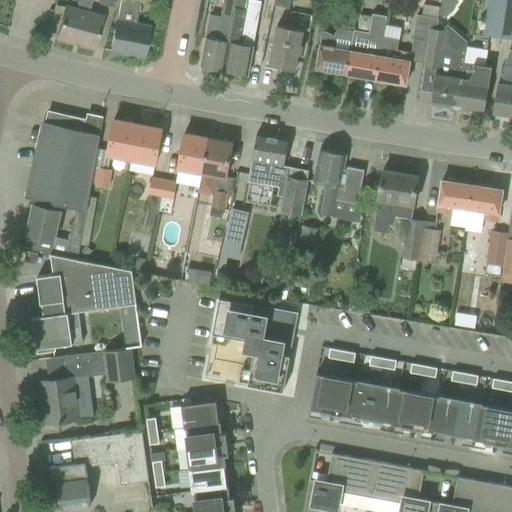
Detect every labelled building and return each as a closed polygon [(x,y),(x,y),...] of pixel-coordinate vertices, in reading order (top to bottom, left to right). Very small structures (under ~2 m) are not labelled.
[(72,0),(72,1),(78,2),(76,9),(65,6),(56,38),(93,48),(101,17),(90,14),(93,0),(72,0)] [(119,0),(116,21),(110,51),(142,58),(148,28),(134,25),(139,0),(119,0)] [(224,0),(221,17),(210,15),(200,67),(225,71),(235,19),(237,9),(237,7),(245,9),(247,0),(224,0)] [(235,19),(225,71),(248,76),(252,56),(253,46),(261,1),(256,0),(247,0),(245,9),(237,7),(237,9),(235,19)] [(275,0),(274,6),(290,9),(291,0),(275,0)] [(350,0),(348,9),(356,11),(358,0),(350,0)] [(442,0),(440,14),(445,19),(459,2),(457,0),(442,0)] [(488,0),(483,35),(490,35),(502,37),(508,0),(488,0)] [(511,0),(508,0),(502,37),(511,38),(511,0)] [(430,29),(437,30),(441,8),(424,5),(422,16),(417,15),(413,39),(428,41),(430,29)] [(382,45),(386,21),(373,19),(369,42),(381,44),(382,45)] [(380,55),(376,79),(406,85),(411,52),(398,50),(399,40),(383,37),(386,21),(382,45),(381,44),(380,55)] [(273,44),(276,49),(273,66),(294,71),(298,55),(300,55),(302,46),(300,45),(303,31),(277,25),(273,44)] [(435,68),(440,68),(446,31),(437,30),(430,29),(428,41),(424,66),(435,68)] [(337,40),(326,33),(322,32),(319,49),(316,69),(346,74),(350,50),(336,48),(337,40)] [(434,74),(429,104),(457,109),(465,63),(467,51),(466,51),(454,49),(443,47),(440,68),(435,68),(434,74)] [(350,50),(346,74),(376,79),(380,55),(350,50)] [(465,63),(457,109),(484,113),(491,67),(485,66),(465,63)] [(511,117),(511,66),(505,65),(501,68),(499,84),(497,84),(492,115),(511,117)] [(48,202),(76,209),(87,212),(99,137),(103,117),(88,114),(86,120),(48,111),(28,198),(48,202)] [(131,159),(138,124),(114,119),(110,138),(107,155),(131,159)] [(138,124),(131,159),(155,164),(158,148),(162,128),(138,124)] [(201,173),(208,137),(184,133),(180,152),(178,169),(180,169),(177,183),(199,188),(201,173)] [(249,176),(248,182),(279,187),(277,196),(284,197),(288,177),(290,167),(284,166),(285,159),(289,139),(257,133),(253,153),(252,161),(249,176)] [(225,209),(228,194),(231,194),(233,179),(226,178),(228,161),(232,142),(208,137),(201,173),(217,176),(215,191),(214,191),(211,207),(223,209),(225,209)] [(320,149),(316,169),(314,182),(326,185),(320,213),(335,216),(338,200),(357,204),(364,170),(347,167),(346,170),(343,169),(346,154),(320,149)] [(112,171),(98,168),(95,185),(109,187),(112,171)] [(379,199),(376,214),(408,219),(402,259),(417,261),(418,261),(422,228),(423,221),(412,219),(414,204),(415,196),(418,177),(382,171),(379,191),(378,199),(379,199)] [(281,212),(301,216),(308,181),(288,177),(284,197),(281,212)] [(159,212),(164,181),(152,179),(146,212),(158,214),(159,212)] [(468,209),(472,185),(442,180),(439,200),(437,212),(452,215),(453,206),(468,209)] [(177,183),(164,181),(159,212),(171,214),(177,183)] [(472,185),(468,209),(484,211),(482,219),(498,222),(502,190),(472,185)] [(33,204),(26,235),(31,236),(28,249),(50,254),(78,260),(81,243),(70,241),(54,238),(61,210),(53,209),(33,204)] [(211,207),(210,215),(222,218),(223,209),(211,207)] [(244,226),(227,222),(223,241),(240,245),(244,226)] [(298,247),(315,251),(320,229),(302,226),(298,247)] [(422,228),(418,261),(435,264),(440,230),(422,228)] [(506,234),(491,232),(486,264),(487,265),(486,273),(497,275),(499,275),(501,267),(506,234)] [(511,238),(507,238),(501,282),(511,283),(511,238)] [(87,246),(82,252),(88,257),(93,251),(87,246)] [(27,251),(24,262),(35,264),(38,253),(27,251)] [(53,275),(37,277),(41,303),(55,301),(57,314),(68,312),(68,313),(78,312),(121,306),(136,304),(132,273),(131,270),(78,260),(50,254),(53,275)] [(137,258),(134,271),(144,273),(146,260),(137,258)] [(199,271),(196,284),(209,286),(211,273),(199,271)] [(486,273),(485,282),(495,284),(497,275),(486,273)] [(280,274),(278,290),(287,292),(289,276),(280,274)] [(459,277),(457,294),(467,295),(469,279),(459,277)] [(212,339),(247,346),(245,354),(254,356),(249,386),(283,392),(289,358),(276,356),(278,346),(292,349),(298,315),(264,309),(262,320),(252,318),(254,307),(219,301),(212,339)] [(57,314),(32,317),(37,354),(55,351),(55,346),(82,342),(78,312),(68,313),(68,312),(57,314)] [(511,315),(499,314),(496,330),(510,333),(511,320),(511,315)] [(139,324),(124,326),(127,348),(130,347),(137,346),(142,346),(139,324)] [(130,347),(127,348),(50,358),(53,380),(74,377),(107,373),(108,381),(134,377),(130,347)] [(328,358),(341,360),(342,351),(330,348),(328,358)] [(342,351),(341,360),(353,362),(355,353),(342,351)] [(369,365),(382,367),(383,358),(371,356),(369,365)] [(383,358),(382,367),(394,370),(396,361),(383,358)] [(422,375),(424,366),(411,363),(410,373),(422,375)] [(424,366),(422,375),(435,377),(437,368),(424,366)] [(463,383),(465,373),(452,371),(451,380),(463,383)] [(478,376),(465,373),(463,383),(476,385),(478,376)] [(330,416),(338,378),(316,374),(310,409),(320,411),(319,414),(330,416)] [(80,419),(74,378),(74,377),(53,380),(39,381),(41,397),(43,397),(46,423),(80,419)] [(358,382),(357,381),(338,378),(330,416),(341,418),(342,414),(352,416),(353,415),(352,415),(358,382)] [(492,388),(504,390),(506,381),(493,379),(492,388)] [(357,380),(357,381),(358,382),(352,415),(353,415),(361,416),(360,420),(371,422),(379,384),(357,380)] [(399,389),(400,389),(400,388),(379,384),(371,422),(383,424),(383,421),(392,422),(399,389)] [(419,393),(400,389),(399,389),(392,422),(391,424),(402,426),(401,429),(412,432),(419,393)] [(434,432),(434,431),(433,431),(440,397),(439,397),(419,393),(412,432),(423,434),(424,431),(434,432)] [(442,436),(453,438),(460,399),(439,395),(439,397),(440,397),(433,431),(434,431),(443,432),(442,436)] [(460,399),(453,438),(464,440),(465,436),(473,438),(474,438),(481,404),(482,403),(460,399)] [(184,428),(186,428),(186,427),(219,423),(218,422),(216,401),(202,403),(181,405),(184,428)] [(483,445),(494,447),(501,408),(481,404),(474,438),(473,438),(473,439),(483,441),(483,445)] [(511,410),(501,408),(494,447),(505,449),(506,445),(511,446),(511,410)] [(146,419),(148,432),(157,431),(155,418),(146,419)] [(186,428),(188,449),(227,444),(226,432),(222,433),(220,422),(218,422),(219,423),(186,427),(186,428)] [(118,462),(121,484),(149,481),(142,431),(71,440),(74,457),(77,457),(78,463),(78,464),(85,463),(91,462),(92,466),(118,462)] [(157,431),(148,432),(150,445),(159,444),(157,431)] [(221,445),(188,449),(191,469),(191,470),(192,470),(224,466),(223,457),(225,457),(224,447),(221,447),(221,445)] [(164,452),(151,453),(154,475),(163,473),(161,461),(165,460),(164,452)] [(309,479),(302,511),(336,511),(340,492),(371,498),(378,462),(331,453),(326,482),(309,479)] [(399,511),(432,511),(435,502),(418,499),(424,471),(378,462),(371,498),(401,503),(399,511)] [(78,464),(78,463),(50,467),(52,483),(57,482),(60,509),(80,507),(90,505),(85,463),(78,464)] [(192,493),(194,492),(194,491),(227,487),(227,486),(224,467),(224,466),(192,470),(191,470),(191,469),(189,469),(192,493)] [(163,473),(154,475),(156,488),(165,486),(163,473)] [(435,502),(432,511),(497,511),(502,485),(457,477),(451,505),(435,502)] [(511,511),(511,486),(502,485),(497,511),(511,511)] [(194,492),(196,511),(204,511),(235,508),(234,497),(230,497),(228,486),(227,486),(227,487),(194,491),(194,492)]
